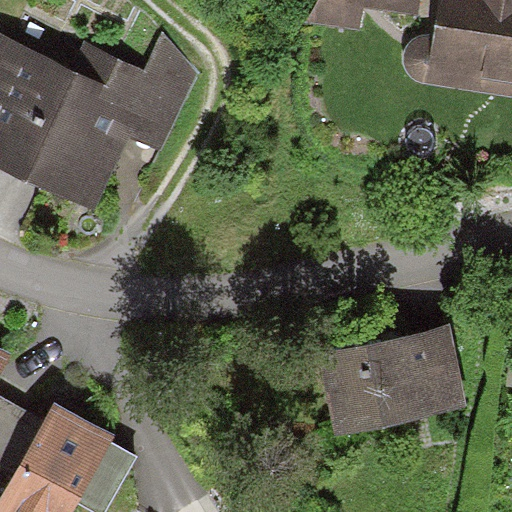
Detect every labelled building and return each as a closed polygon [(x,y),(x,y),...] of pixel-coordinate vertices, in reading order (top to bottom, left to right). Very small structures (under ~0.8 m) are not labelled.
[(416,0),(317,0),(311,26),(357,32),(360,3),(415,7),(416,0)] [(511,0),(433,0),(422,72),(511,85),(511,0)] [(70,71),(0,37),(0,166),(92,211),(129,136),(159,151),(197,75),(162,32),(143,72),(83,43),(70,71)] [(453,318),(313,350),(332,435),(470,404),(453,318)] [(0,377),(16,351),(0,342),(0,455),(14,462),(41,414),(0,390),(0,377)] [(57,398),(0,500),(0,511),(73,511),(78,502),(98,511),(108,511),(140,452),(108,441),(116,428),(57,398)]
